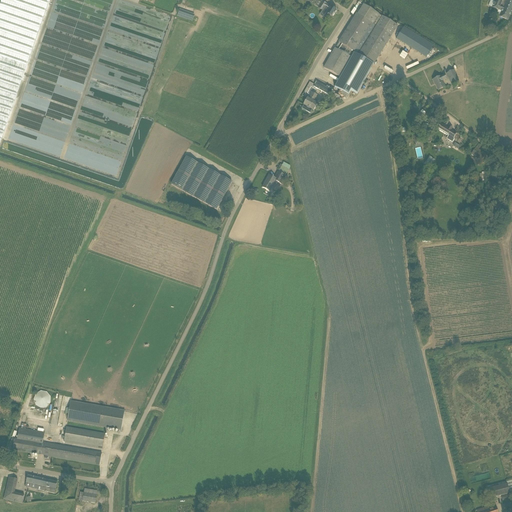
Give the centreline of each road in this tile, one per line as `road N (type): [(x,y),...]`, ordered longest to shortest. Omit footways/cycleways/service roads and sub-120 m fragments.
road 1 (track): [(387,84),(427,371),(464,511)]
road 2 (unclassified): [(113,485),(205,295),(231,221),(280,133)]
road 3 (track): [(308,511),(326,306),(284,133)]
road 4 (unclassified): [(280,133),(498,33)]
road 5 (unclassified): [(280,133),(356,0)]
road 6 (track): [(511,158),(402,78)]
